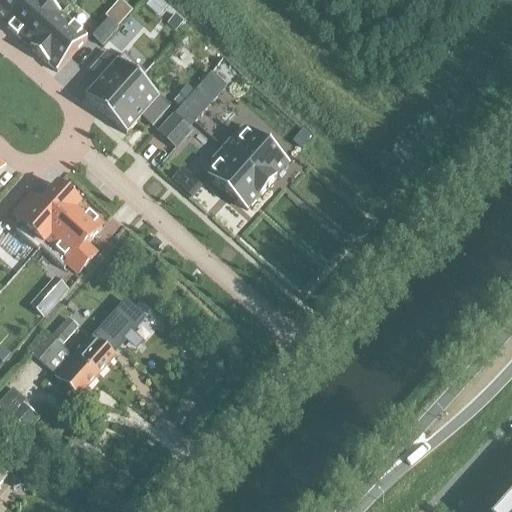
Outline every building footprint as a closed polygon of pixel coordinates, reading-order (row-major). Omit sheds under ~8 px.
[(0,0),(0,22),(4,27),(28,0),(0,0)] [(28,0),(4,27),(30,50),(30,51),(61,17),(60,16),(61,16),(42,0),(28,0)] [(133,11),(120,0),(119,0),(105,17),(118,28),(133,11)] [(184,23),(175,15),(167,24),(176,32),(184,23)] [(61,17),(30,51),(48,67),(48,66),(57,74),(87,40),(61,17)] [(109,22),(93,39),(102,48),(118,30),(109,22)] [(100,83),(85,99),(106,118),(138,81),(139,82),(146,75),(124,56),(118,63),(108,54),(90,74),(100,83)] [(224,88),(209,74),(174,115),(183,123),(188,118),(194,123),(224,88)] [(138,81),(106,118),(126,136),(141,119),(151,129),(169,109),(159,100),(139,82),(138,81)] [(187,86),(179,95),(185,101),(193,92),(187,86)] [(174,117),(158,135),(167,143),(183,125),(174,117)] [(183,125),(167,143),(176,151),(192,133),(183,125)] [(243,128),(223,150),(267,190),(287,168),(243,128)] [(300,156),(313,140),(302,131),(289,147),(300,156)] [(223,150),(203,172),(247,212),(267,190),(223,150)] [(190,199),(201,186),(182,169),(170,181),(190,199)] [(30,198),(12,217),(22,226),(16,234),(36,252),(38,253),(41,251),(40,251),(78,208),(78,209),(80,207),(57,188),(40,207),(30,198)] [(78,208),(40,251),(41,251),(64,272),(68,267),(78,276),(96,256),(86,247),(102,229),(78,209),(78,208)] [(155,252),(162,245),(154,238),(148,246),(155,252)] [(56,287),(50,293),(59,301),(65,295),(56,287)] [(88,342),(73,359),(97,380),(115,360),(113,358),(114,356),(113,356),(124,344),(123,343),(121,342),(131,331),(133,333),(132,333),(133,334),(140,326),(144,321),(135,313),(135,312),(125,303),(93,340),(96,344),(94,346),(88,342)] [(50,339),(34,358),(33,359),(44,368),(53,358),(64,368),(72,358),(61,349),(78,329),(68,319),(50,339)] [(28,353),(34,358),(50,339),(44,334),(28,353)] [(0,364),(1,365),(10,355),(3,348),(0,351),(0,364)] [(65,368),(59,375),(65,380),(62,384),(79,400),(97,380),(73,359),(65,368)] [(25,431),(36,419),(23,407),(12,419),(25,431)] [(0,436),(13,448),(21,439),(6,426),(0,432),(0,436)] [(13,474),(12,486),(22,487),(23,474),(13,474)] [(511,511),(511,501),(502,511),(511,511)]
